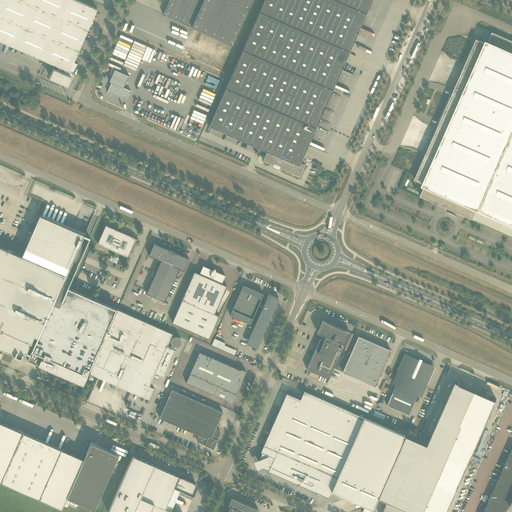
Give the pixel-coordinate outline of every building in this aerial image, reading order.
[(97,9),(75,0),(0,0),(0,40),(58,66),(57,68),(58,69),(57,70),(56,71),(54,70),(50,78),(68,86),(71,77),(69,76),(70,75),(69,75),(70,73),(73,74),(75,68),(72,67),(97,9)] [(253,0),(169,0),(163,15),(233,46),(253,0)] [(264,0),(209,125),(209,126),(267,151),(263,160),(273,165),(274,163),(280,166),(279,168),(299,176),(305,164),(300,162),(371,0),(264,0)] [(454,214),(455,214),(456,211),(472,219),(511,236),(511,40),(492,32),(488,42),(486,41),(486,43),(476,39),(414,180),(424,184),(423,185),(425,186),(423,189),(420,196),(448,208),(447,211),(449,211),(450,212),(451,212),(453,213),(454,214)] [(124,88),(126,82),(129,76),(114,70),(109,81),(111,82),(107,92),(119,97),(120,96),(127,99),(130,91),(124,88)] [(40,215),(22,256),(65,275),(63,280),(70,283),(90,237),(84,235),(85,232),(46,215),(44,217),(40,215)] [(105,226),(105,227),(98,244),(127,257),(135,238),(123,232),(122,234),(105,226)] [(154,243),(149,256),(161,261),(147,294),(164,302),(179,269),(184,271),(189,259),(174,252),(173,254),(169,252),(169,250),(154,243)] [(0,348),(21,357),(23,353),(29,356),(63,280),(65,275),(22,256),(0,246),(0,348)] [(199,274),(194,272),(172,322),(208,339),(219,316),(214,314),(227,286),(221,283),(225,275),(224,275),(224,277),(223,276),(220,274),(217,272),(215,271),(213,270),(212,270),(208,269),(205,268),(204,268),(203,268),(204,266),(203,266),(199,274)] [(89,371),(116,309),(68,288),(70,283),(63,280),(29,356),(27,360),(83,385),(89,371)] [(262,307),(246,344),(257,348),(279,298),(268,294),(263,306),(259,304),(263,294),(243,285),(230,315),(250,324),(258,305),(262,307)] [(116,309),(89,371),(140,393),(140,394),(147,397),(151,389),(153,390),(154,388),(149,386),(155,373),(164,377),(175,351),(166,347),(172,334),(116,309)] [(306,369),(329,379),(342,348),(337,346),(339,342),(344,344),(349,332),(322,320),(317,332),(325,336),(323,340),(320,339),(306,369)] [(358,336),(342,372),(374,386),(390,350),(358,336)] [(214,338),(212,345),(234,354),(236,350),(224,345),(225,343),(214,338)] [(242,369),(235,366),(235,367),(199,352),(186,383),(213,395),(218,386),(236,394),(246,371),(242,370),(242,369)] [(421,360),(419,359),(418,360),(406,354),(396,376),(399,378),(395,385),(392,392),(387,405),(409,415),(415,402),(418,395),(421,388),(424,389),(434,366),(421,361),(421,360)] [(373,509),(371,511),(447,511),(456,491),(470,459),(496,400),(475,391),(454,382),(426,445),(405,436),(373,509)] [(218,386),(213,395),(227,401),(228,401),(229,397),(233,399),(236,394),(218,386)] [(172,389),(159,418),(198,435),(196,439),(197,441),(204,444),(204,445),(211,448),(214,447),(217,439),(220,432),(219,430),(215,428),(223,412),(172,389)] [(260,459),(258,460),(260,467),(263,466),(263,467),(269,469),(268,471),(328,498),(331,491),(373,509),(405,436),(304,391),(300,399),(286,393),(261,452),(262,452),(260,458),(260,459)] [(97,444),(90,441),(89,443),(86,442),(80,457),(61,449),(23,432),(23,431),(18,429),(18,430),(0,422),(0,481),(40,499),(62,509),(64,505),(68,507),(69,503),(76,506),(78,502),(94,509),(118,454),(97,445),(97,444)] [(511,511),(511,448),(483,511),(511,511)] [(133,455),(107,511),(173,511),(165,508),(174,487),(193,496),(197,488),(197,486),(197,485),(196,484),(195,483),(179,476),(179,477),(154,466),(155,465),(133,455)] [(256,511),(258,509),(231,497),(228,505),(230,506),(226,511),(256,511)]
